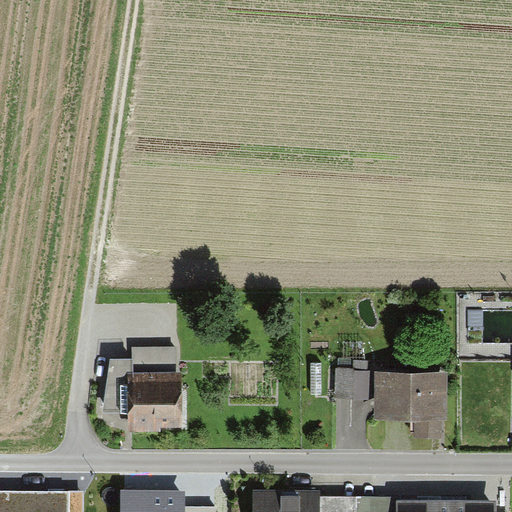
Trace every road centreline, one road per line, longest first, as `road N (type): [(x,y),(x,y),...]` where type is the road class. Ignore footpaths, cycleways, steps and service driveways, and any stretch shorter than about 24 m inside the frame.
road 1 (residential): [(511,462),(0,459)]
road 2 (track): [(69,461),(129,0)]
